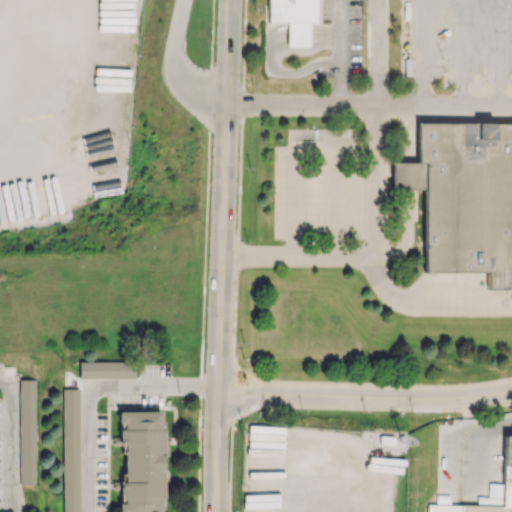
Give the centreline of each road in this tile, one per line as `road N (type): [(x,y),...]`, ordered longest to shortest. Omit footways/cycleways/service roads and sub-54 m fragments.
road 1 (secondary): [(229,0),(216,511)]
road 2 (tertiary): [(511,390),(435,398),(219,395)]
